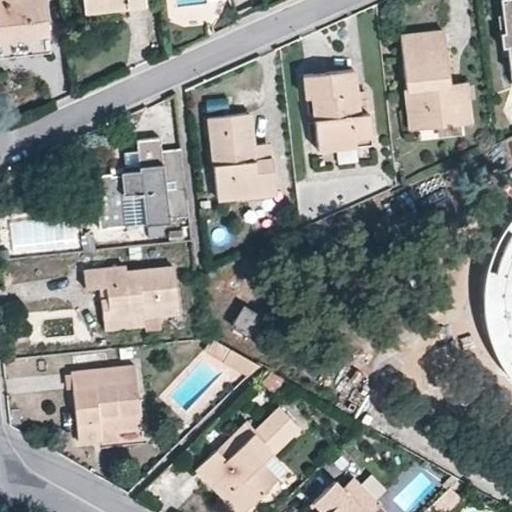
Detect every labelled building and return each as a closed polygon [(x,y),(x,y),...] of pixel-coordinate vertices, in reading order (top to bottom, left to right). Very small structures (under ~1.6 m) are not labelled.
[(47,32),(43,0),(0,0),(0,37),(46,32),(47,32)] [(82,0),(84,11),(124,7),(123,0),(82,0)] [(511,0),(503,0),(506,31),(501,32),(502,46),(508,46),(511,70),(511,69),(511,0)] [(453,102),(451,82),(445,31),(402,36),(412,127),(471,122),(469,100),(453,102)] [(0,37),(0,54),(47,49),(46,32),(0,37)] [(358,91),(355,69),(305,75),(307,97),(313,97),(318,139),(371,133),(369,113),(360,113),(358,91)] [(467,81),(451,82),(453,102),(469,100),(467,81)] [(360,113),(369,113),(367,90),(358,91),(360,113)] [(249,113),(211,118),(219,197),(276,192),(273,158),(269,158),(255,160),(252,145),(249,113)] [(371,144),(371,133),(318,139),(319,149),(371,144)] [(139,150),(126,152),(127,171),(122,171),(122,175),(112,175),(112,174),(95,175),(100,227),(169,221),(169,215),(189,214),(181,151),(162,152),(161,139),(139,142),(139,150)] [(252,145),(255,160),(269,158),(268,144),(252,145)] [(511,224),(506,232),(489,268),(484,310),(491,343),(509,379),(511,381),(511,224)] [(178,312),(174,267),(127,272),(126,267),(86,271),(86,287),(101,287),(105,319),(145,315),(178,312)] [(260,316),(245,307),(236,324),(250,333),(260,316)] [(145,325),(145,315),(105,319),(105,328),(145,325)] [(212,338),(205,350),(224,361),(231,349),(212,338)] [(231,349),(224,361),(249,374),(258,365),(231,349)] [(142,428),(136,366),(74,373),(82,441),(118,438),(118,430),(142,428)] [(256,430),(248,423),(219,450),(217,449),(199,468),(240,511),(244,511),(278,479),(263,463),(272,453),(299,428),(280,408),(256,430)] [(278,479),(287,470),(272,453),(263,463),(278,479)] [(365,511),(335,480),(315,500),(325,511),(365,511)] [(450,487),(430,506),(436,511),(445,511),(460,498),(450,487)]
